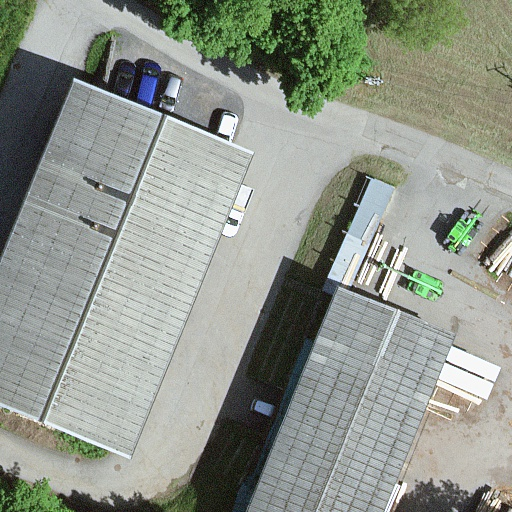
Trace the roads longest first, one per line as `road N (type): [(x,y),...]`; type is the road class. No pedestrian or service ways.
road 1 (track): [(0,451),(75,481),(122,480),(162,453),(315,107)]
road 2 (track): [(511,180),(292,99),(106,0)]
road 3 (track): [(443,154),(427,251),(511,330)]
road 4 (track): [(74,0),(0,156)]
